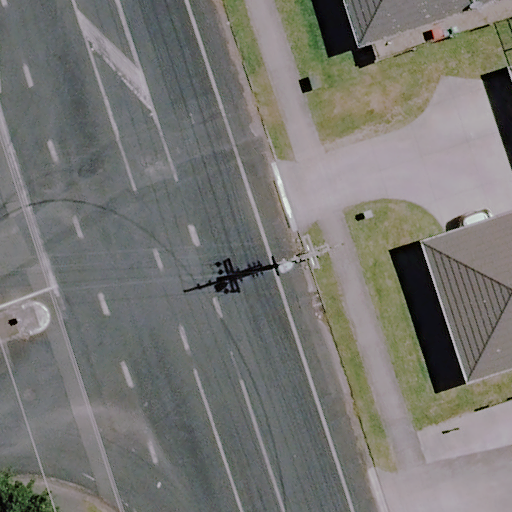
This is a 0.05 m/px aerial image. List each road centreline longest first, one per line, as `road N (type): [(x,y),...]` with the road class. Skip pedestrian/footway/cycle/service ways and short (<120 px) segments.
road 1 (residential): [(265,511),(169,215)]
road 2 (residential): [(169,215),(98,0)]
road 3 (residential): [(0,317),(169,215)]
